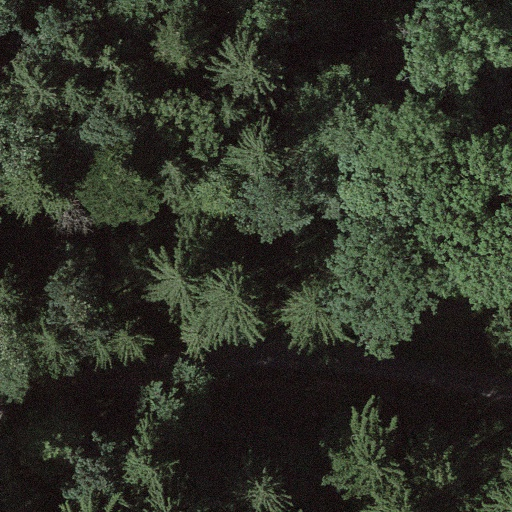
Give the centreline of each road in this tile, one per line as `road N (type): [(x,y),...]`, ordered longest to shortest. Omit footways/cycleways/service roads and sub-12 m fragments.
road 1 (track): [(511,376),(339,353),(105,374),(0,418)]
road 2 (track): [(339,353),(380,329),(511,293)]
road 3 (track): [(48,511),(89,460),(105,374)]
